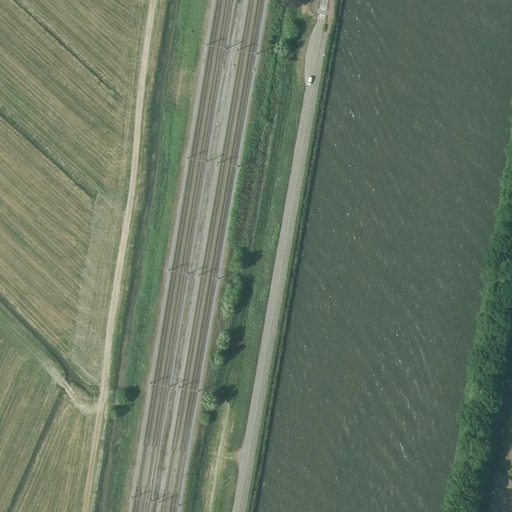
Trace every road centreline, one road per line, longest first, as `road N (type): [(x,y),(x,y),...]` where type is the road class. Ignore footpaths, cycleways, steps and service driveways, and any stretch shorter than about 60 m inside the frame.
road 1 (tertiary): [(235,511),(324,0)]
road 2 (track): [(152,0),(84,511)]
road 3 (unclassified): [(511,217),(461,511)]
road 4 (track): [(0,323),(98,420)]
